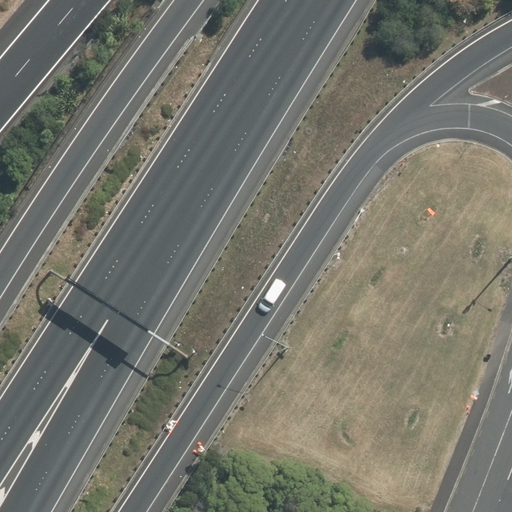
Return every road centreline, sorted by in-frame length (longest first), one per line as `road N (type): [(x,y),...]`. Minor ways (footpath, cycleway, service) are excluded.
road 1 (motorway): [(299,0),(23,511)]
road 2 (motorway): [(290,0),(0,438)]
road 3 (motorway): [(390,131),(353,175),(134,511)]
road 4 (motorway): [(193,0),(0,280)]
road 5 (motorway): [(511,34),(435,86),(390,131)]
road 6 (motorway): [(0,96),(82,0)]
road 7 (motorway): [(511,130),(443,116),(390,131)]
